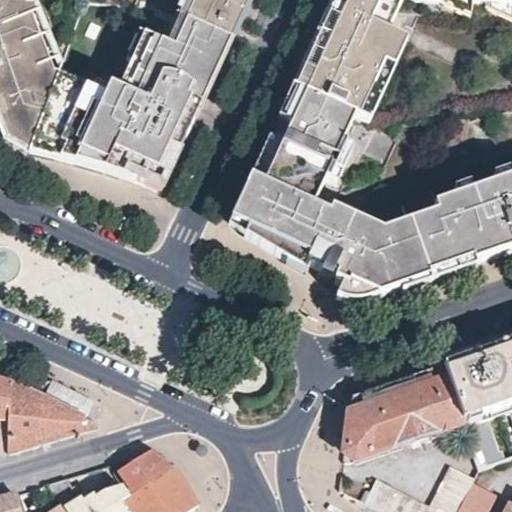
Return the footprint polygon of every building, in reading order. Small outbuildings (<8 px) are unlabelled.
[(179,0),(171,17),(230,44),(250,0),(179,0)] [(511,0),(332,0),(292,89),(355,118),(367,123),(405,39),(385,30),(366,21),(376,0),(467,0),(467,1),(485,2),(485,0),(511,0)] [(397,0),(376,0),(366,21),(385,30),(397,0)] [(467,0),(417,0),(434,2),(466,17),(467,1),(467,0)] [(511,0),(485,0),(485,2),(484,8),(511,21),(511,16),(511,0)] [(37,137),(60,72),(54,72),(21,5),(0,3),(0,124),(7,143),(30,155),(37,137)] [(31,6),(21,5),(54,72),(60,72),(62,67),(31,6)] [(230,44),(171,17),(160,42),(141,33),(125,67),(120,66),(115,66),(108,67),(101,70),(96,76),(94,80),(62,67),(60,72),(37,137),(104,167),(101,172),(161,194),(182,149),(230,44)] [(355,118),(292,89),(279,117),(282,119),(277,131),(273,140),(269,138),(251,179),(231,221),(247,230),(309,262),(321,268),(320,272),(327,276),(346,284),(378,299),(428,282),(408,222),(380,232),(328,208),(325,213),(313,208),(355,118)] [(104,167),(37,137),(30,155),(101,172),(104,167)] [(511,176),(432,204),(434,213),(408,222),(428,282),(511,251),(511,248),(508,239),(511,237),(511,176)] [(309,262),(247,230),(244,235),(286,259),(285,261),(304,273),(309,262)] [(378,299),(346,284),(341,296),(346,299),(353,301),(360,303),(365,302),(370,302),(378,299)] [(511,343),(473,356),(441,367),(462,424),(479,469),(511,457),(511,343)] [(462,424),(441,367),(391,384),(351,397),(343,465),(462,424)] [(91,401),(50,381),(42,397),(54,403),(83,417),(91,401)] [(42,397),(8,382),(7,457),(49,445),(97,431),(96,423),(83,417),(54,403),(42,397)] [(145,456),(143,457),(118,472),(132,494),(128,498),(106,511),(188,511),(198,506),(175,472),(151,453),(145,456)] [(483,511),(495,488),(445,466),(429,502),(450,511),(483,511)] [(120,486),(103,490),(94,496),(93,493),(81,500),(80,497),(79,497),(68,480),(49,485),(63,507),(65,511),(106,511),(128,498),(120,486)] [(19,511),(15,496),(0,500),(0,511),(19,511)]
